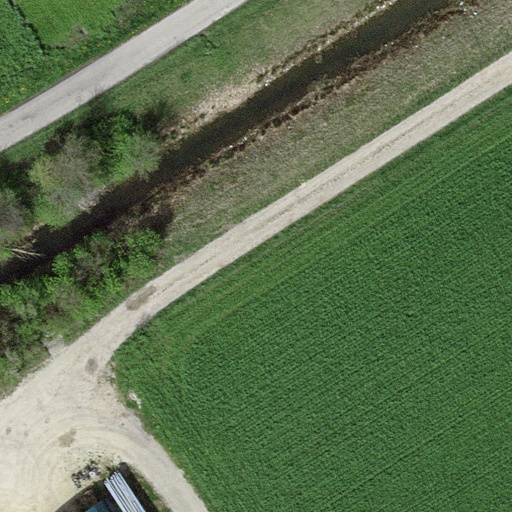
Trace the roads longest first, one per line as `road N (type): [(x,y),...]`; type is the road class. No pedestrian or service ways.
road 1 (track): [(0,413),(511,59)]
road 2 (track): [(232,0),(0,134)]
